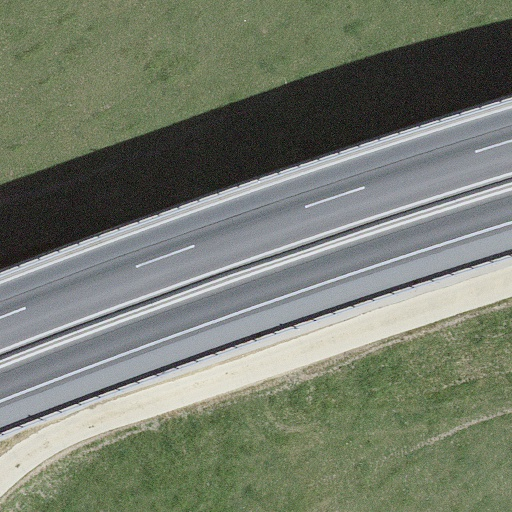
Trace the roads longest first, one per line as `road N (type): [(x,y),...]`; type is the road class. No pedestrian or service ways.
road 1 (track): [(0,480),(62,435),(108,415),(511,284)]
road 2 (trunk): [(0,384),(511,205)]
road 3 (trunk): [(511,141),(0,318)]
